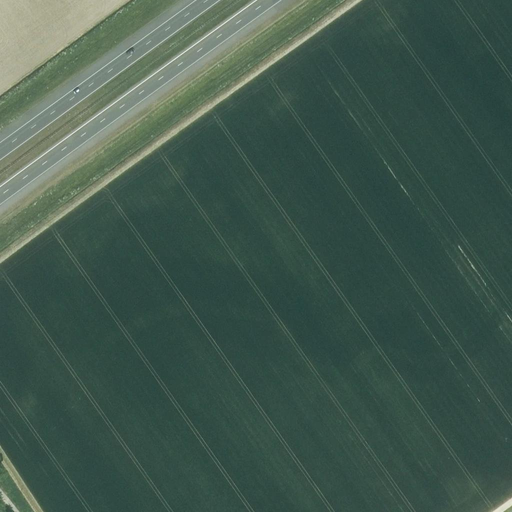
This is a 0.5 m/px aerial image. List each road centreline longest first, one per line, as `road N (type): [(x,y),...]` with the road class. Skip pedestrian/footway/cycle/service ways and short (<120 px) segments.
road 1 (motorway): [(0,195),(268,0)]
road 2 (motorway): [(206,0),(0,151)]
